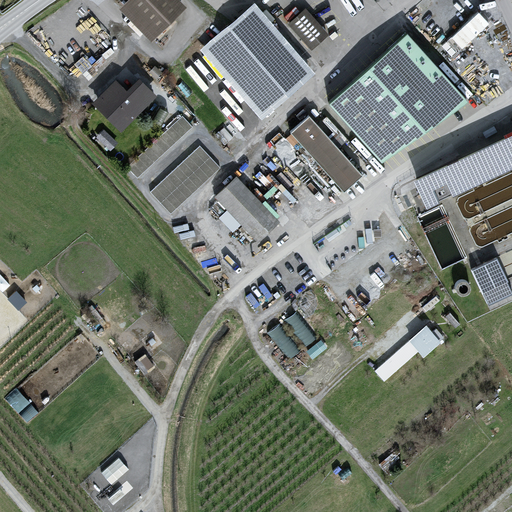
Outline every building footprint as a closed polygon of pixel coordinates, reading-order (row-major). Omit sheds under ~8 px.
[(177,0),(128,0),(119,9),(151,43),(186,9),(177,0)] [(254,4),(199,50),(261,121),(314,74),(254,4)] [(293,4),(283,16),(288,21),(298,9),(293,4)] [(310,48),(329,32),(307,4),(287,20),(310,48)] [(459,26),(469,38),(489,19),(478,8),(459,26)] [(403,31),(328,100),(382,159),(467,101),(403,31)] [(116,80),(93,105),(124,133),(157,96),(140,77),(127,91),(116,80)] [(138,172),(192,124),(183,114),(129,162),(138,172)] [(309,118),(290,133),(343,193),(361,175),(309,118)] [(109,148),(117,141),(104,126),(96,133),(109,148)] [(511,132),(412,172),(424,201),(511,166),(511,132)] [(200,142),(150,189),(171,211),(221,164),(200,142)] [(235,176),(214,197),(257,241),(278,222),(235,176)] [(458,239),(435,250),(443,266),(466,255),(458,239)] [(497,256),(474,265),(487,297),(495,294),(488,277),(499,273),(501,277),(505,275),(497,256)] [(18,307),(26,299),(16,288),(8,295),(18,307)] [(295,308),(269,329),(290,355),(316,335),(295,308)] [(425,323),(371,369),(383,381),(417,351),(421,356),(440,340),(425,323)] [(307,345),(312,353),(327,346),(323,338),(307,345)] [(19,389),(8,399),(18,410),(29,399),(19,389)] [(30,401),(19,410),(26,418),(37,408),(30,401)] [(111,481),(129,466),(118,454),(101,469),(111,481)] [(116,508),(130,498),(121,485),(106,496),(116,508)]
